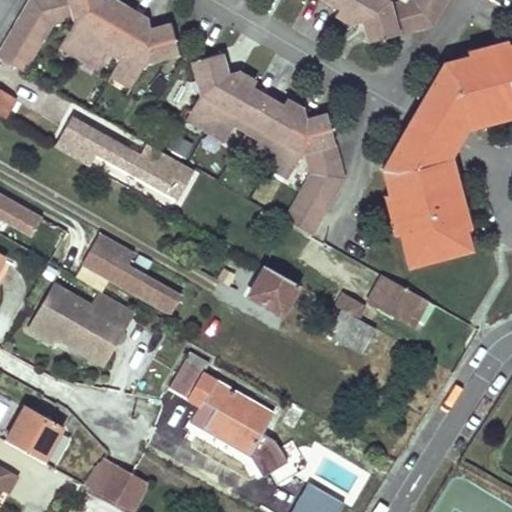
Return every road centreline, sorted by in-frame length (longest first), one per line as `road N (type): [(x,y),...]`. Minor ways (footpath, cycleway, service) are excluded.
road 1 (residential): [(500,167),(211,0)]
road 2 (residential): [(511,341),(480,374),(397,511)]
road 3 (residential): [(117,409),(0,346)]
